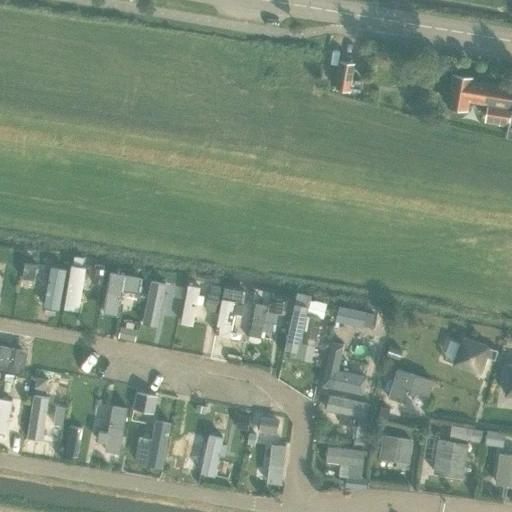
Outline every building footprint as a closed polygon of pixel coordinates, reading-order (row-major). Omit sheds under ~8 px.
[(356,63),(349,62),(341,60),(337,88),(361,92),(363,80),(354,79),(356,63)] [(474,77),(465,76),(455,74),(449,107),(470,111),(472,94),(485,96),(484,104),(493,105),(490,121),(511,124),(511,117),(511,88),(489,84),(488,85),(473,83),(474,77)] [(75,264),(85,266),(87,258),(76,256),(75,264)] [(26,262),(23,278),(35,280),(38,264),(26,262)] [(107,270),(94,268),(92,280),(105,282),(107,270)] [(43,280),(40,323),(65,324),(67,281),(43,280)] [(86,321),(91,284),(77,282),(71,319),(86,321)] [(182,323),(194,325),(202,287),(191,285),(182,323)] [(109,302),(110,287),(95,286),(94,301),(109,302)] [(298,293),(285,354),(312,360),(322,316),(309,313),(312,300),(312,296),(298,293)] [(207,310),(217,312),(220,296),(209,294),(207,310)] [(164,335),(169,298),(156,296),(151,333),(164,335)] [(272,301),(271,312),(284,314),(286,304),(284,304),(285,299),(275,298),(273,301),(272,301)] [(217,335),(230,338),(237,302),(224,299),(217,335)] [(312,300),(309,313),(322,316),(325,303),(312,300)] [(249,339),(260,342),(268,306),(256,304),(249,339)] [(350,309),(337,306),(334,321),(346,324),(350,309)] [(332,331),(334,318),(326,316),(323,330),(332,331)] [(123,337),(135,340),(137,330),(125,328),(123,337)] [(496,360),(499,351),(491,348),(492,346),(463,336),(453,364),(482,375),(488,357),(496,360)] [(327,341),(319,386),(362,395),(366,377),(336,370),(342,345),(327,341)] [(0,367),(25,373),(29,350),(0,343),(0,367)] [(403,351),(391,347),(388,356),(400,361),(403,351)] [(435,382),(399,370),(389,398),(404,403),(408,390),(430,397),(435,382)] [(46,390),(48,379),(37,377),(35,388),(46,390)] [(138,392),(135,408),(155,412),(158,396),(138,392)] [(3,416),(0,436),(0,449),(22,452),(30,398),(15,396),(12,417),(3,416)] [(388,410),(377,406),(374,416),(385,420),(388,410)] [(240,415),(237,427),(249,429),(252,418),(240,415)] [(56,416),(54,424),(64,426),(66,417),(56,416)] [(263,416),(261,430),(276,432),(278,419),(263,416)] [(366,422),(357,420),(355,428),(351,427),(350,434),(354,434),(352,445),(367,447),(371,423),(366,422)] [(128,474),(132,424),(114,423),(110,472),(128,474)] [(467,427),(465,439),(473,441),(482,442),(484,430),(475,429),(467,427)] [(488,432),(486,446),(498,448),(500,434),(488,432)] [(410,463),(414,438),(385,433),(381,458),(397,461),(407,462),(410,463)] [(255,444),(257,434),(249,434),(248,443),(255,444)] [(439,438),(433,472),(464,477),(469,443),(439,438)] [(68,442),(66,454),(81,457),(83,444),(68,442)] [(194,450),(185,489),(200,493),(209,454),(194,450)] [(240,451),(232,489),(246,492),(254,454),(240,451)] [(511,485),(511,454),(500,452),(495,483),(511,485)] [(366,488),(367,480),(346,477),(345,486),(366,488)]
